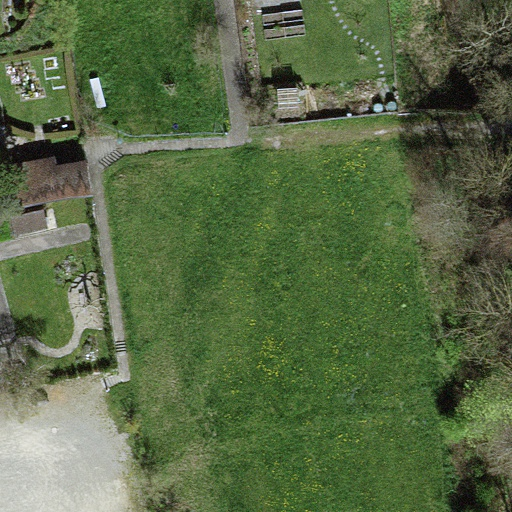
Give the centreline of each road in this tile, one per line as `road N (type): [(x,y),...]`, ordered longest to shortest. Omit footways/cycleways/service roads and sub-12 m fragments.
road 1 (track): [(239,141),(511,119)]
road 2 (track): [(219,0),(239,141)]
